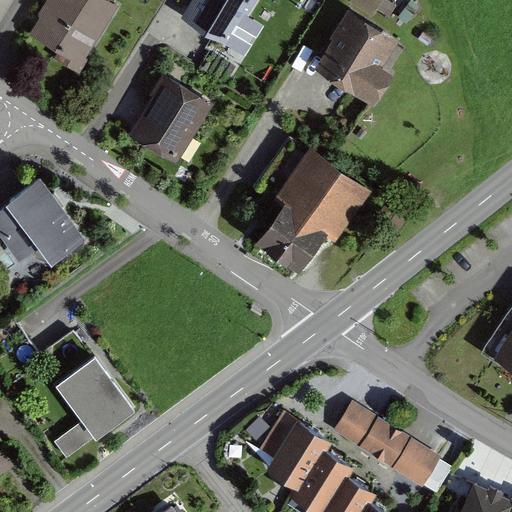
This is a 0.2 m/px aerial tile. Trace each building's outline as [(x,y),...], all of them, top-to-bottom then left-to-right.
[(108,0),(54,0),(34,34),(88,67),(123,9),(108,0)] [(263,0),(195,0),(182,24),(247,61),(265,29),(251,21),(263,0)] [(403,44),(352,13),(316,71),(380,110),(400,76),(388,69),(403,44)] [(216,104),(167,76),(133,135),(182,163),(216,104)] [(290,199),(262,238),(305,268),(330,234),(338,240),(375,189),(315,147),(282,193),(290,199)] [(90,236),(44,174),(0,206),(0,229),(23,261),(43,246),(55,263),(90,236)] [(511,324),(491,354),(511,368),(511,324)] [(74,334),(40,358),(82,418),(116,394),(74,334)] [(354,404),(336,433),(426,487),(444,458),(354,404)] [(336,441),(302,419),(270,467),(300,486),(296,493),(324,511),(323,511),(397,511),(377,499),(383,491),(354,472),(359,465),(332,447),(336,441)] [(0,480),(19,466),(0,441),(0,480)] [(511,511),(511,498),(473,481),(459,511),(511,511)]
